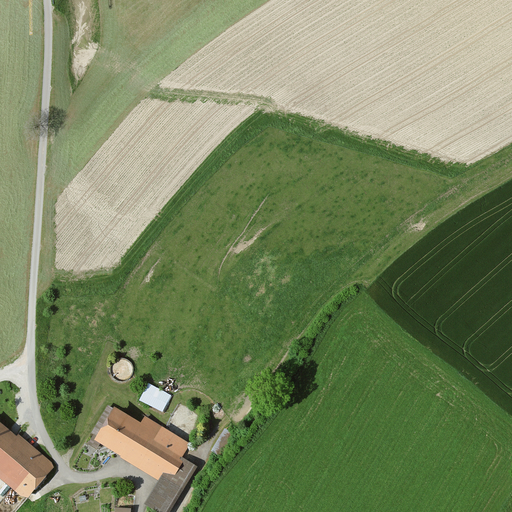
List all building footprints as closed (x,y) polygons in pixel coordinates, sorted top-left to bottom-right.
[(131,363),(128,360),(125,359),(121,358),(118,359),(114,361),(111,364),(110,367),(110,371),(111,375),(114,378),(117,380),(121,381),(125,381),(128,379),(131,376),(132,373),(133,370),(132,366),(131,363)] [(171,395),(148,384),(139,400),(162,412),(171,395)] [(141,422),(114,406),(93,440),(159,480),(144,504),(157,511),(169,511),(198,467),(182,457),(190,444),(145,416),(141,422)] [(0,478),(20,496),(28,498),(54,467),(52,463),(18,434),(16,435),(0,421),(0,478)] [(234,434),(226,428),(212,450),(221,455),(234,434)]
